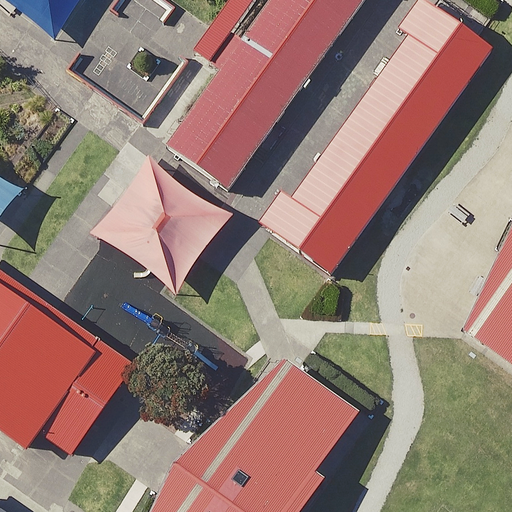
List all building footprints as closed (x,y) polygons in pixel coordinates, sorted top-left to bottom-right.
[(343,17),(319,0),(249,0),(123,174),(192,224),(343,17)] [(458,78),(394,32),(230,259),(294,304),(458,78)] [(0,205),(45,143),(0,110),(0,205)] [(511,261),(462,333),(511,368),(511,261)] [(24,511),(99,409),(0,337),(0,495),(22,511),(24,511)] [(369,424),(281,361),(172,511),(325,511),(339,494),(326,484),(369,424)]
